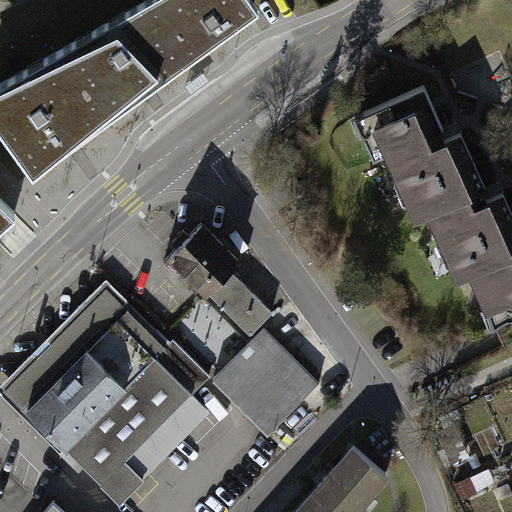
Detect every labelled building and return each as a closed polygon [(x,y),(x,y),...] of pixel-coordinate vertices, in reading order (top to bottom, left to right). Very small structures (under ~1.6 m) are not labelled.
[(250,0),(153,0),(117,21),(170,78),(260,12),(250,0)] [(117,21),(67,51),(117,116),(170,78),(117,21)] [(67,51),(0,88),(0,128),(35,177),(117,116),(67,51)] [(444,95),(384,119),(399,158),(413,152),(442,223),(460,220),(487,287),(499,282),(511,313),(511,199),(488,138),(465,147),(444,95)] [(0,233),(18,216),(0,198),(0,233)] [(272,266),(223,223),(186,264),(263,333),(281,314),(252,288),(272,266)] [(108,287),(7,388),(122,502),(211,410),(193,392),(211,374),(174,337),(167,345),(108,287)] [(218,384),(274,439),(328,385),(272,330),(218,384)] [(357,441),(295,511),(361,511),(395,473),(357,441)] [(86,511),(73,499),(61,511),(86,511)]
